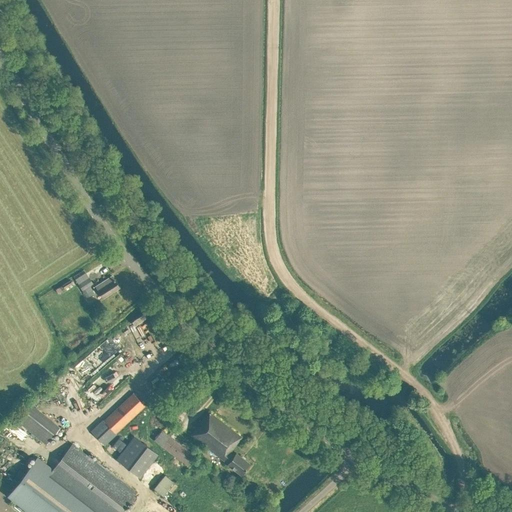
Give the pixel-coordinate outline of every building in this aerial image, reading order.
[(89,285),(93,283),(86,272),(75,278),(86,297),(94,292),(89,285)] [(103,298),(120,287),(112,276),(96,287),(103,298)] [(108,336),(89,354),(103,368),(121,350),(108,336)] [(92,378),(87,384),(102,397),(107,391),(92,378)] [(133,392),(104,420),(103,419),(91,430),(105,445),(117,433),(116,432),(145,405),(133,392)] [(46,444),(60,426),(28,401),(15,418),(46,444)] [(228,463),(241,474),(250,462),(236,452),(234,454),(230,451),(242,436),(210,412),(205,419),(204,418),(191,435),(228,463)] [(162,429),(154,439),(161,444),(175,455),(190,466),(197,456),(169,434),(162,429)] [(141,477),(158,453),(135,435),(117,458),(141,477)] [(73,443),(52,469),(37,457),(8,494),(31,511),(121,511),(137,492),(73,443)] [(165,474),(154,488),(162,494),(167,488),(172,493),(178,485),(165,474)]
